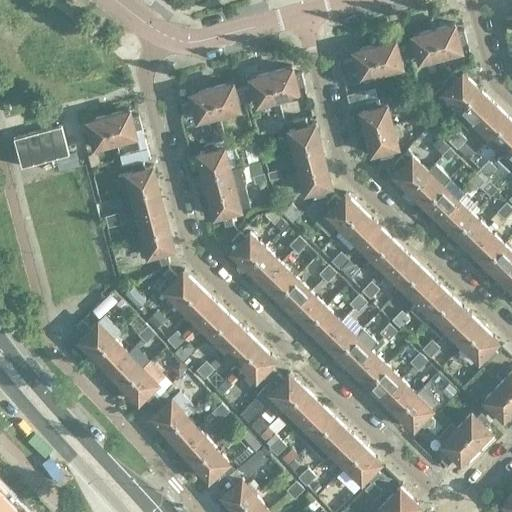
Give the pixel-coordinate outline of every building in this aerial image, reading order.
[(467,42),(464,29),(457,31),(454,22),(449,24),(449,25),(434,29),(441,55),(461,49),(460,44),(467,42)] [(441,55),(434,29),(418,33),(418,32),(412,33),(415,42),(406,44),(410,57),(419,55),(420,60),(441,55)] [(410,57),(406,44),(397,46),(395,38),(389,39),(390,41),(374,45),(381,70),(402,65),(400,59),(410,57)] [(383,78),(381,70),(374,45),(359,49),(359,48),(353,49),(355,57),(343,61),(346,69),(357,66),(360,76),(361,76),(363,84),(383,78)] [(305,84),(302,72),(294,74),(292,65),(286,66),(287,68),(271,72),(278,98),(299,92),(297,86),(305,84)] [(460,106),(478,87),(467,77),(468,76),(464,71),(457,78),(452,72),(443,82),(448,87),(444,91),(460,106)] [(278,98),(271,72),(256,76),(256,75),(250,76),(252,85),(244,87),(247,100),(256,97),(258,103),(278,98)] [(247,100),(244,87),(235,89),(233,81),(227,82),(227,83),(212,87),(219,113),(239,108),(238,102),(247,100)] [(219,113),(212,87),(197,91),(196,90),(191,92),(193,100),(181,103),(183,112),(195,109),(198,119),(219,113)] [(475,121),(493,102),(478,87),(460,106),(475,121)] [(365,101),(363,91),(347,95),(350,105),(365,101)] [(392,124),(386,103),(381,105),(379,97),(366,101),(368,108),(360,110),(361,116),(362,116),(366,131),(392,124)] [(490,135),(508,116),(493,102),(475,121),(490,135)] [(142,127),(139,114),(132,116),(129,108),(124,109),(124,110),(109,114),(116,140),(137,135),(135,129),(142,127)] [(116,140),(109,114),(93,118),(93,117),(87,119),(90,127),(82,129),(86,142),(93,140),(95,146),(116,140)] [(505,150),(511,142),(511,119),(508,116),(490,135),(505,150)] [(321,143),(317,128),(318,127),(316,122),(308,124),(306,117),(293,120),(295,127),(290,129),(295,150),(321,143)] [(397,145),(392,124),(366,131),(370,146),(369,147),(371,152),(379,150),(381,157),(394,154),(392,147),(397,145)] [(14,137),(22,166),(69,153),(62,125),(14,137)] [(458,130),(454,135),(461,142),(466,137),(458,130)] [(457,146),(461,142),(454,135),(450,139),(457,146)] [(229,167),(224,146),(218,147),(216,140),(204,143),(206,151),(197,153),(199,159),(200,158),(204,174),(229,167)] [(326,164),(323,152),(321,143),(295,150),(301,170),(326,164)] [(454,150),(446,143),(442,148),(449,154),(454,150)] [(155,170),(154,164),(145,167),(143,160),(150,158),(148,148),(137,150),(139,160),(131,162),(133,170),(127,171),(133,192),(158,186),(154,170),(155,170)] [(445,159),(449,154),(442,148),(438,152),(445,159)] [(409,189),(428,170),(412,154),(408,159),(403,153),(394,163),(399,168),(393,174),(397,178),(398,177),(409,189)] [(496,167),(492,163),(489,160),(485,164),(492,171),(496,167)] [(333,184),(331,178),(330,179),(326,164),(301,170),(306,191),(312,190),(313,197),(326,194),(324,186),(333,184)] [(492,171),(485,164),(480,168),(488,175),(492,171)] [(235,187),(229,167),(204,174),(209,194),(235,187)] [(281,175),(279,168),(269,171),(271,178),(281,175)] [(425,203),(443,184),(428,170),(409,189),(413,192),(410,195),(422,206),(425,203)] [(265,180),(263,172),(253,175),(255,182),(265,180)] [(480,184),(484,179),(477,172),(472,177),(480,184)] [(480,184),(472,177),(468,181),(475,188),(480,184)] [(440,218),(458,199),(443,184),(425,203),(440,218)] [(163,206),(158,186),(133,192),(138,213),(163,206)] [(240,208),(235,187),(209,194),(213,209),(212,210),(214,215),(222,213),(225,225),(234,223),(231,211),(240,208)] [(343,227),(361,208),(350,197),(351,196),(347,192),(340,198),(335,193),(326,202),(332,208),(328,212),(343,227)] [(455,232),(473,213),(458,199),(440,218),(455,232)] [(510,213),(511,211),(511,206),(507,202),(503,206),(510,213)] [(169,227),(163,206),(138,213),(143,233),(169,227)] [(510,213),(503,206),(499,211),(506,217),(510,213)] [(358,241),(377,222),(373,218),(372,219),(361,208),(343,227),(358,241)] [(120,222),(119,217),(117,212),(112,214),(114,224),(120,222)] [(470,247),(489,228),(473,213),(455,232),(470,247)] [(114,224),(112,214),(106,215),(108,225),(114,224)] [(373,256),(391,237),(381,226),(377,222),(358,241),(373,256)] [(175,247),(174,241),(173,242),(169,227),(143,233),(149,254),(158,252),(161,263),(170,261),(167,249),(175,247)] [(485,262),(504,243),(489,228),(470,247),(485,261),(485,262)] [(247,265),(265,246),(250,231),(246,235),(241,230),(232,239),(237,245),(231,251),(235,255),(236,254),(247,265)] [(306,242),(299,235),(295,240),(302,247),(306,242)] [(389,271),(407,252),(391,237),(373,256),(389,271)] [(298,251),(302,247),(295,240),(290,244),(298,251)] [(500,276),(511,264),(511,250),(504,243),(485,262),(485,261),(482,264),(494,276),(497,273),(500,276)] [(262,280),(281,261),(265,246),(247,265),(262,280)] [(349,258),(345,255),(342,251),(337,256),(345,263),(349,258)] [(404,285),(422,266),(407,252),(389,271),(404,285)] [(341,267),(345,263),(337,256),(333,260),(341,267)] [(278,295),(296,276),(281,261),(262,280),(266,283),(263,286),(275,298),(278,295)] [(511,287),(511,264),(500,276),(511,287)] [(336,271),(329,265),(325,269),(332,276),(336,271)] [(419,300),(437,281),(422,266),(404,285),(419,300)] [(181,304),(199,285),(188,274),(189,273),(184,269),(178,275),(170,267),(163,273),(173,282),(166,289),(181,304)] [(328,280),(332,276),(325,269),(321,273),(328,280)] [(293,309),(311,290),(296,276),(278,295),(293,309)] [(372,281),(368,285),(375,292),(379,288),(372,281)] [(434,315),(452,296),(437,281),(419,300),(434,315)] [(196,318),(215,299),(199,285),(181,304),(196,318)] [(371,296),(375,292),(368,285),(364,289),(371,296)] [(308,324),(326,305),(311,290),(293,309),(308,324)] [(366,301),(359,294),(355,298),(362,305),(366,301)] [(449,329),(468,309),(464,305),(463,306),(452,296),(434,315),(449,329)] [(358,309),(362,305),(355,298),(351,303),(358,309)] [(211,333),(230,314),(215,299),(196,318),(211,333)] [(322,339),(341,320),(326,305),(308,324),(319,334),(318,335),(322,339)] [(464,344),(482,325),(471,314),(472,313),(468,309),(449,329),(464,344)] [(409,317),(406,313),(402,310),(398,314),(405,321),(409,317)] [(226,347),(245,329),(230,314),(211,333),(226,347)] [(401,326),(405,321),(398,314),(394,319),(401,326)] [(94,354),(113,336),(99,321),(92,327),(83,319),(77,325),(85,333),(79,339),(83,344),(84,343),(94,354)] [(337,353),(356,334),(341,320),(322,339),(326,343),(327,342),(337,353)] [(392,334),(396,330),(389,323),(385,327),(392,334)] [(150,337),(154,332),(147,325),(143,330),(150,337)] [(492,345),(498,339),(494,335),(493,335),(482,325),(464,344),(479,359),(483,354),(489,360),(498,351),(492,345)] [(392,334),(385,327),(381,331),(388,338),(392,334)] [(241,362),(260,343),(245,329),(226,347),(241,362)] [(150,337),(143,330),(138,334),(145,341),(150,337)] [(185,337),(181,334),(178,330),(174,334),(181,342),(185,337)] [(181,342),(174,334),(169,339),(176,346),(181,342)] [(353,367),(371,348),(356,334),(337,353),(353,367)] [(108,370),(128,351),(113,336),(94,354),(105,365),(104,366),(108,370)] [(440,346),(436,343),(432,339),(428,343),(435,350),(440,346)] [(276,369),(270,364),(276,357),(272,353),(271,354),(260,343),(241,362),(245,366),(239,372),(250,383),(254,380),(259,386),(266,378),(267,379),(276,369)] [(435,350),(428,343),(424,348),(431,355),(435,350)] [(368,382),(386,363),(371,348),(353,367),(368,382)] [(124,384),(143,366),(128,351),(108,370),(112,374),(113,373),(124,384)] [(426,359),(419,352),(415,356),(422,363),(426,359)] [(418,368),(422,363),(415,356),(411,361),(418,368)] [(214,367),(210,364),(207,360),(203,364),(210,371),(214,367)] [(383,397),(401,378),(386,363),(368,382),(365,385),(377,396),(380,394),(383,397)] [(210,371),(203,364),(198,368),(205,376),(210,371)] [(150,388),(157,382),(143,366),(124,384),(135,396),(134,397),(138,401),(144,395),(151,402),(157,396),(150,388)] [(511,370),(500,383),(511,394),(511,370)] [(280,412),(305,387),(294,376),(294,375),(290,371),(284,377),(278,372),(269,381),(270,382),(260,393),(280,412)] [(398,411),(416,392),(401,378),(383,397),(398,411)] [(511,408),(511,394),(500,383),(485,399),(489,403),(484,408),(493,417),(498,412),(505,418),(509,414),(508,413),(511,408)] [(301,420),(320,402),(305,387),(280,412),(295,427),(301,420)] [(428,412),(432,408),(416,392),(398,411),(410,422),(409,423),(413,427),(419,421),(425,426),(434,417),(428,412)] [(248,420),(267,401),(260,395),(242,414),(248,420)] [(166,431),(186,413),(172,397),(165,404),(157,396),(151,402),(158,409),(151,415),(155,420),(156,419),(166,431)] [(223,414),(228,410),(221,402),(216,407),(223,414)] [(310,442),(335,416),(320,402),(301,420),(295,427),(310,442)] [(223,414),(216,407),(212,411),(219,418),(223,414)] [(492,431),(489,428),(486,425),(491,420),(481,411),(476,416),(472,412),(457,427),(476,445),(487,434),(488,435),(492,431)] [(180,447),(200,429),(186,413),(166,431),(177,442),(176,443),(180,447)] [(332,450),(350,431),(335,416),(310,442),(325,457),(332,450)] [(476,445),(457,427),(452,422),(437,438),(442,442),(442,443),(449,450),(441,458),(447,465),(456,456),(462,462),(466,458),(465,457),(476,445)] [(195,462),(214,445),(200,429),(180,447),(184,451),(185,451),(195,462)] [(347,464),(365,446),(350,431),(332,450),(347,464)] [(287,444),(283,440),(279,436),(275,440),(283,448),(287,444)] [(283,448),(275,440),(271,444),(278,452),(283,448)] [(221,467),(228,461),(214,445),(195,462),(205,474),(204,475),(208,479),(215,473),(221,481),(228,475),(221,467)] [(375,466),(382,460),(377,456),(377,457),(365,446),(347,464),(362,479),(366,475),(372,481),(381,471),(375,466)] [(316,474),(313,470),(309,466),(304,471),(312,478),(316,474)] [(312,478),(304,471),(300,475),(308,482),(312,478)] [(256,494),(242,477),(235,483),(228,475),(221,481),(228,488),(221,494),(225,499),(226,498),(235,510),(256,494)] [(298,492),(302,488),(295,480),(291,484),(298,492)] [(369,494),(376,487),(371,483),(364,490),(369,494)] [(298,492),(291,484),(286,488),(294,496),(298,492)] [(421,505),(401,486),(400,485),(386,501),(396,511),(411,511),(415,508),(416,509),(421,505)] [(0,511),(14,511),(20,507),(0,486),(0,511)] [(380,492),(376,487),(369,494),(373,499),(380,492)] [(511,511),(511,493),(508,498),(507,497),(502,502),(509,508),(504,511),(511,511)] [(266,511),(269,510),(256,494),(235,510),(237,511),(266,511)] [(396,511),(386,501),(374,511),(396,511)]
